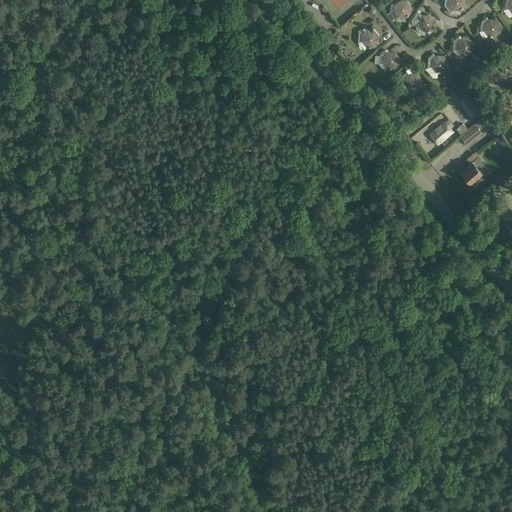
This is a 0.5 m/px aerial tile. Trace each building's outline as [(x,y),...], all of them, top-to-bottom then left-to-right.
[(396,20),(398,17),(405,18),(411,13),(411,6),(407,1),(403,0),(399,0),(394,4),(394,6),(391,5),(390,12),(396,20)] [(444,0),(444,5),(450,13),(452,9),(459,10),(465,6),(465,0),(444,0)] [(417,30),(419,28),(425,32),(433,31),(436,25),(435,18),(429,14),(422,15),(421,16),(418,15),(419,13),(417,12),(411,20),(412,26),(416,25),(417,30)] [(490,18),(488,19),(487,17),(481,21),(480,31),(483,30),(488,36),(495,36),(501,32),(501,25),(497,19),(490,18)] [(367,29),(366,31),(364,28),(358,32),(358,42),(361,41),(366,47),(373,47),(379,42),(379,35),(374,30),(367,29)] [(334,44),(341,38),(337,34),(331,40),(334,44)] [(453,50),(457,49),(461,54),(468,55),(474,50),(474,43),(469,37),(462,37),(461,38),(458,36),(454,40),(453,50)] [(379,64),(382,62),(387,68),(394,69),(399,64),(400,57),(396,51),(388,51),(387,52),(385,49),(380,54),(379,64)] [(437,54),(435,56),(433,53),(428,58),(427,67),(431,66),(435,72),(443,72),(448,67),(448,60),(444,55),(437,54)] [(401,85),(404,84),(409,90),(416,91),(422,86),(422,79),(418,73),(410,73),(409,74),(407,71),(402,75),(401,85)] [(435,87),(439,83),(431,74),(427,78),(435,87)] [(469,118),(479,110),(466,94),(456,103),(469,118)] [(454,132),(444,121),(428,134),(438,146),(454,132)] [(456,129),(461,135),(467,129),(463,123),(456,129)] [(459,136),(467,145),(482,133),(482,132),(475,124),(474,124),(467,129),(461,135),(459,136)] [(511,134),(506,128),(495,138),(511,157),(511,134)] [(482,162),(476,167),(473,163),(471,165),(462,173),(470,183),(482,173),(488,168),(482,162)] [(482,179),(470,190),(473,194),(486,183),(482,179)]
